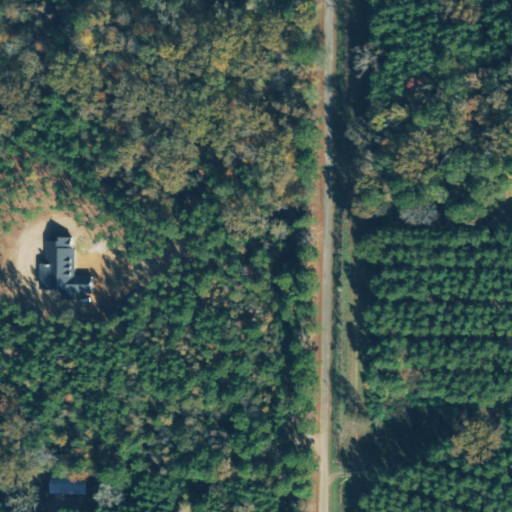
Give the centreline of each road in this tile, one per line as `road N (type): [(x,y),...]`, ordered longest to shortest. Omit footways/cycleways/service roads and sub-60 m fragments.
road 1 (residential): [(320,511),(329,0)]
road 2 (residential): [(0,140),(52,150),(123,216),(148,276),(148,408),(174,489),(196,511)]
road 3 (residential): [(19,511),(22,403),(0,295)]
